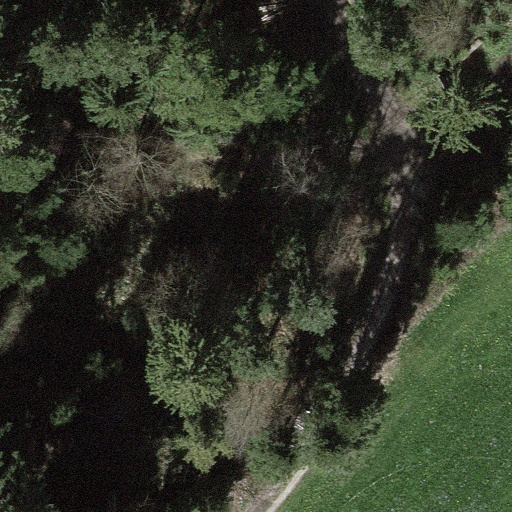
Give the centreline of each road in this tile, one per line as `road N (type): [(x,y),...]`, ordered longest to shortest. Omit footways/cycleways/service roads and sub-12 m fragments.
road 1 (track): [(239,511),(349,359),(379,202)]
road 2 (track): [(344,0),(365,45),(379,202)]
road 3 (track): [(379,202),(511,80)]
